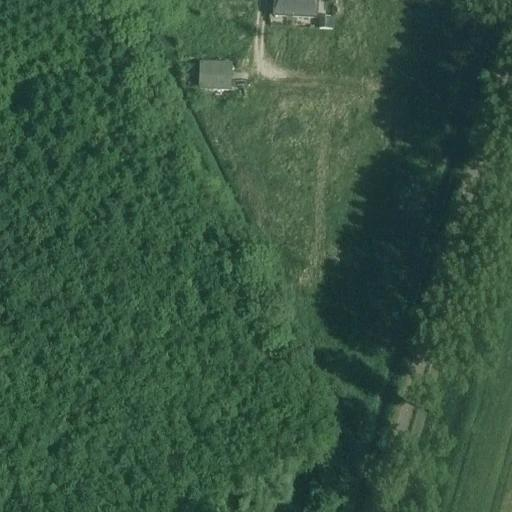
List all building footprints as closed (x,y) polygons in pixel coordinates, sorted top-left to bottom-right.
[(249,13),(245,0),(235,0),(221,4),(225,19),(249,13)] [(317,0),(273,0),(272,18),(316,21),(317,0)] [(391,0),(388,31),(409,33),(411,16),(409,16),(410,0),(406,0),(391,0)] [(319,19),(318,30),(330,31),(330,20),(319,19)] [(232,66),(199,64),(198,91),(230,93),(232,66)]
